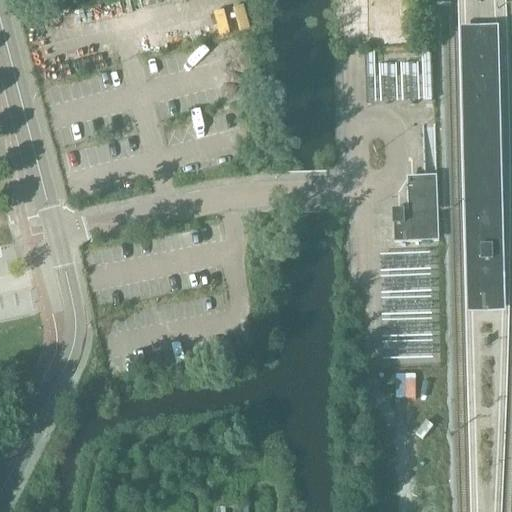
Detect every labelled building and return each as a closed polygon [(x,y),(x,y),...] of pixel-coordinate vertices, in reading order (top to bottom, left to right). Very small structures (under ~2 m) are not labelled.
[(492,127),(490,35),(483,35),(475,35),(477,127),(485,127),(492,127)] [(424,54),(427,105),(436,105),(434,54),(424,54)] [(369,56),(372,107),(381,107),(379,56),(369,56)] [(391,224),(373,224),(375,286),(392,285),(391,224)] [(369,225),(351,225),(353,287),(370,286),(369,225)] [(480,291),(479,291),(479,307),(486,307),(498,307),(498,290),(495,290),(494,262),(484,262),(480,263),(480,291)] [(405,368),(404,387),(426,388),(426,369),(405,368)]
